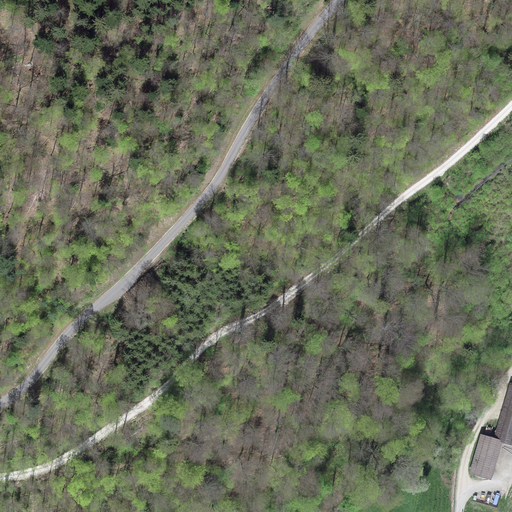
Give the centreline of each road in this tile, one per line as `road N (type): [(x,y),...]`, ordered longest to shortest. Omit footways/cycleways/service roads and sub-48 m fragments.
road 1 (track): [(0,477),(64,459),(165,388),(207,341),(269,311),(511,104)]
road 2 (unclassified): [(337,0),(264,96),(205,196),(133,278),(68,329),(33,377),(0,404)]
